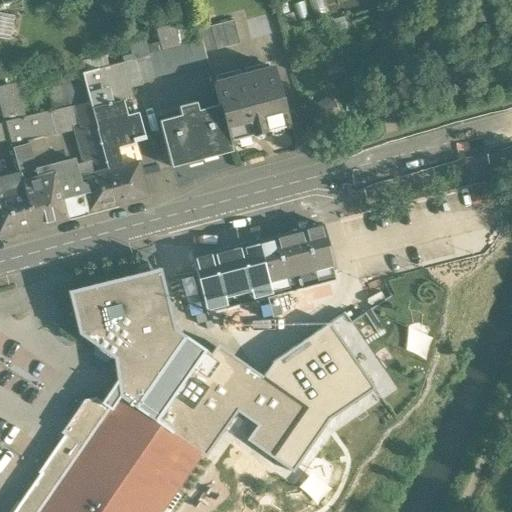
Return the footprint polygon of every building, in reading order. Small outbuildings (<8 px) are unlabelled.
[(161,34),(165,51),(181,47),(177,29),(161,34)] [(147,56),(132,60),(133,61),(139,83),(207,65),(201,42),(181,47),(165,51),(147,56)] [(129,48),(132,60),(147,56),(144,44),(129,48)] [(133,61),(110,67),(113,76),(125,73),(128,86),(139,83),(133,61)] [(110,67),(96,70),(98,80),(113,76),(110,67)] [(96,70),(81,75),(83,84),(98,80),(96,70)] [(272,70),(213,86),(218,106),(228,143),(287,127),(272,70)] [(354,70),(330,74),(334,98),(358,94),(354,70)] [(98,80),(83,84),(88,102),(106,171),(120,167),(115,147),(131,143),(143,140),(142,139),(128,86),(125,73),(113,76),(98,80)] [(81,75),(61,80),(64,94),(65,93),(69,107),(72,106),(88,102),(83,84),(81,75)] [(15,83),(0,87),(0,104),(5,122),(24,118),(15,83)] [(106,171),(88,102),(72,106),(78,128),(88,163),(91,175),(106,171)] [(193,104),(176,109),(178,117),(157,122),(169,167),(230,151),(228,143),(218,106),(195,112),(193,104)] [(69,107),(47,112),(53,135),(78,128),(72,106),(69,107)] [(24,118),(5,122),(11,149),(27,144),(27,142),(53,135),(47,112),(24,118)] [(53,135),(27,142),(27,144),(34,171),(61,164),(53,135)] [(143,140),(131,143),(137,163),(139,170),(155,166),(148,138),(142,139),(143,140)] [(131,143),(115,147),(120,167),(137,163),(131,143)] [(61,164),(34,171),(27,144),(11,149),(18,173),(32,227),(64,219),(59,201),(72,197),(63,163),(61,164)] [(74,167),(72,161),(63,163),(72,197),(59,201),(64,219),(86,213),(77,179),(74,167)] [(88,163),(74,167),(77,179),(91,175),(88,163)] [(120,167),(106,171),(116,205),(146,197),(139,170),(137,163),(120,167)] [(91,175),(77,179),(86,213),(116,205),(106,171),(91,175)] [(0,235),(32,227),(18,173),(0,177),(0,235)] [(301,232),(212,254),(211,253),(192,258),(202,297),(330,265),(320,225),(300,230),(301,232)] [(145,395),(185,337),(173,330),(159,269),(66,292),(77,334),(92,346),(91,356),(103,363),(112,359),(114,374),(118,397),(134,408),(145,395)] [(328,327),(274,365),(262,378),(216,346),(210,355),(185,337),(145,395),(134,408),(200,454),(205,458),(236,413),(256,427),(246,440),(269,456),(291,472),(321,429),(373,392),(355,365),(328,327)] [(134,408),(118,397),(108,408),(36,511),(160,511),(200,454),(134,408)] [(12,511),(36,511),(108,408),(94,398),(83,401),(59,434),(63,437),(37,472),(40,474),(12,511)]
